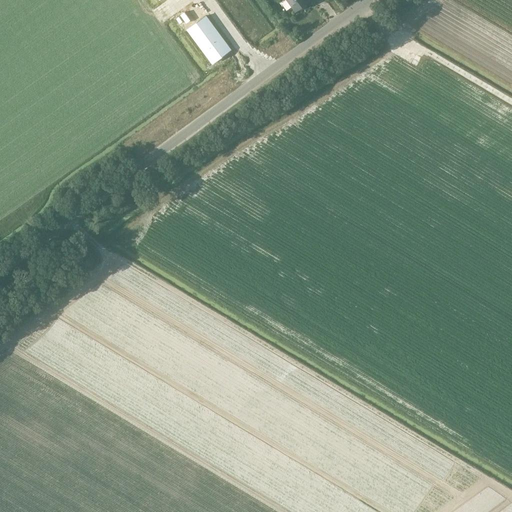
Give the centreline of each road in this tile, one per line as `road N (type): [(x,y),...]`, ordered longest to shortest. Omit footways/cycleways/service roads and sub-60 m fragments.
road 1 (unclassified): [(0,269),(367,0)]
road 2 (track): [(248,341),(108,257),(69,220)]
road 3 (track): [(511,104),(403,41),(340,84)]
